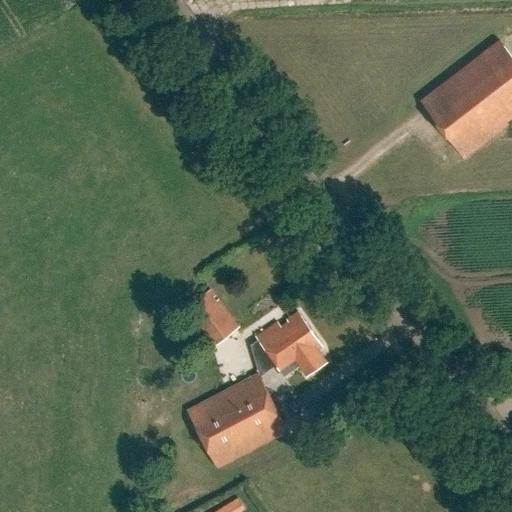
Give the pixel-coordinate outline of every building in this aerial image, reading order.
[(511,61),(497,41),(417,102),(461,159),(511,120),(511,61)] [(210,292),(183,314),(212,350),(239,329),(210,292)] [(319,350),(324,347),(300,312),(284,323),(282,320),(257,338),(284,378),(301,366),(309,378),(328,364),(319,350)] [(259,373),(188,410),(218,467),(288,431),(259,373)] [(240,511),(247,508),(240,496),(210,511),(240,511)]
